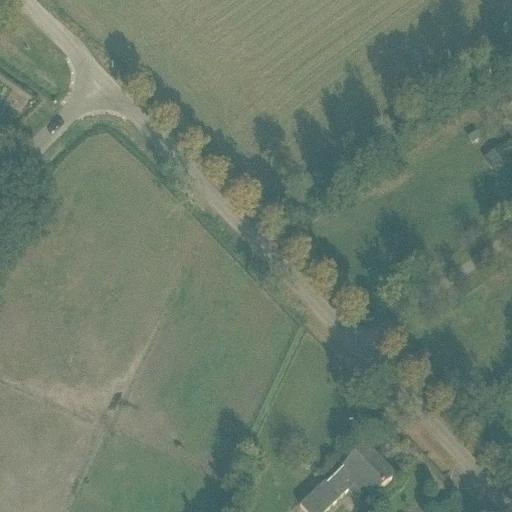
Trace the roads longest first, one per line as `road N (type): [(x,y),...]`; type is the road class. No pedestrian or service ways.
road 1 (unclassified): [(494,511),(138,112),(103,84)]
road 2 (unclassified): [(103,84),(24,150),(0,190)]
